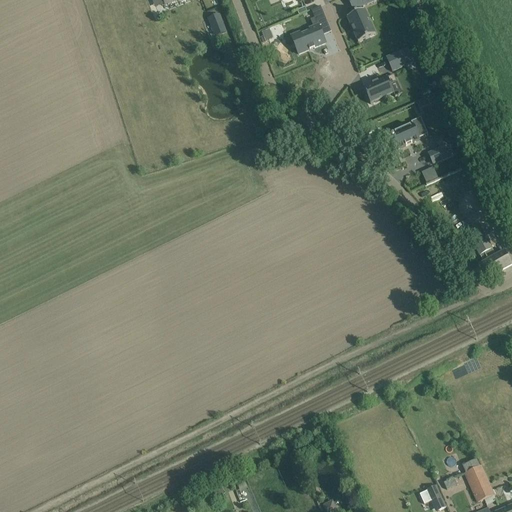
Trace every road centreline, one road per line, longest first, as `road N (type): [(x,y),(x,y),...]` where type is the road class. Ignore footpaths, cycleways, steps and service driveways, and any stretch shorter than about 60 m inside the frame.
road 1 (track): [(491,289),(42,511)]
road 2 (residential): [(511,282),(480,284),(269,90),(234,0)]
road 3 (tertiary): [(511,214),(419,0)]
